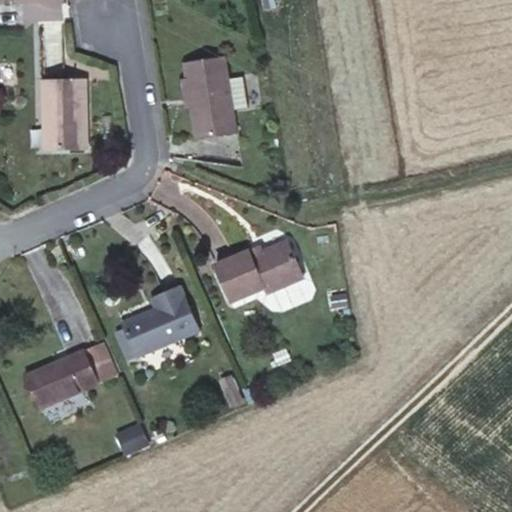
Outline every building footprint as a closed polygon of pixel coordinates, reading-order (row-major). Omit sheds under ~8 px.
[(222,126),(213,50),(171,57),(173,73),(167,74),(171,99),(177,98),(182,132),(222,126)] [(37,113),(38,146),(75,144),(72,74),(30,73),(30,113),(37,113)] [(242,77),(230,78),(233,110),(245,109),(242,77)] [(238,255),(235,247),(204,260),(218,297),(252,284),(254,291),(292,276),(277,239),(249,250),(238,255)] [(247,243),(235,247),(238,255),(249,250),(247,243)] [(137,293),(140,301),(142,310),(110,323),(122,353),(186,328),(168,281),(137,293)] [(142,310),(140,301),(107,314),(110,323),(142,310)] [(81,383),(69,348),(10,371),(24,406),(81,383)] [(138,424),(115,436),(125,455),(148,444),(138,424)]
